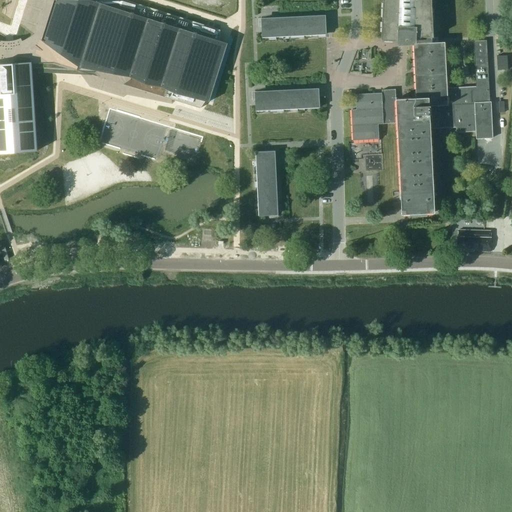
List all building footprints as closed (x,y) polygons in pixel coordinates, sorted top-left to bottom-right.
[(0,0),(0,151),(38,150),(33,63),(55,63),(200,109),(207,102),(211,102),(228,45),(221,42),(222,30),(127,0),(114,0),(0,0)] [(414,43),(432,42),(432,37),(433,37),(431,0),(383,0),(381,40),(398,40),(398,45),(414,45),(414,43)] [(309,18),(310,34),(326,34),(325,15),(320,15),(320,18),(309,18)] [(294,35),(310,34),(309,18),(293,19),(294,35)] [(278,36),(294,35),(293,19),(277,20),(278,36)] [(262,37),(278,36),(277,20),(261,21),(262,32),(262,37)] [(414,43),(414,45),(417,98),(396,98),(396,99),(395,89),(382,90),(382,93),(381,93),(356,94),(357,109),(352,109),(352,112),(353,140),(379,139),(378,123),(383,123),(383,122),(383,123),(398,123),(403,213),(435,212),(435,207),(430,128),(456,127),(456,131),(477,130),(477,138),(494,137),(492,101),(491,101),(488,39),(474,40),(476,86),(447,88),(445,42),(432,42),(414,43)] [(498,62),(498,70),(499,70),(509,70),(508,64),(508,56),(497,56),(498,62)] [(303,92),(304,108),(320,107),(319,96),(319,88),(313,88),(313,91),(303,92)] [(272,109),(288,108),(287,92),(271,93),(272,109)] [(288,108),(304,108),(303,92),(287,92),(288,108)] [(256,110),(272,109),(271,93),(255,94),(255,106),(256,110)] [(257,168),(273,167),(272,156),(275,156),(275,151),(265,151),(256,152),(257,168)] [(273,167),(257,168),(257,184),(274,183),(273,167)] [(274,183),(257,184),(258,200),(275,199),(274,183)] [(275,199),(258,200),(259,215),(275,215),(275,199)] [(491,230),(458,230),(458,236),(457,236),(457,249),(471,250),(471,251),(474,251),(474,250),(479,250),(479,252),(491,252),(491,230)]
